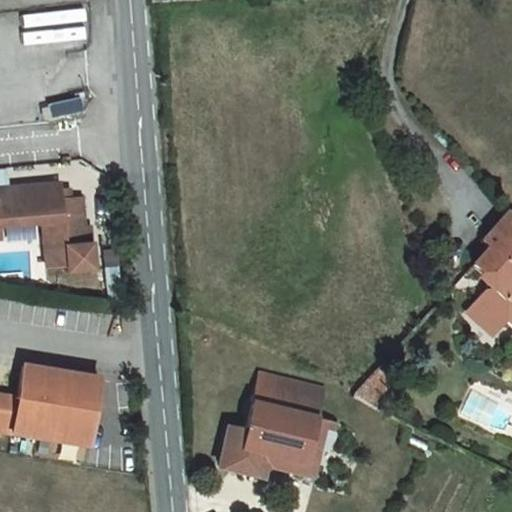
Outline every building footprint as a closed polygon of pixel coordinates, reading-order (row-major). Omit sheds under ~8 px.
[(64,190),(62,177),(0,181),(0,229),(2,229),(2,220),(33,218),(39,260),(68,259),(72,264),(90,262),(86,232),(80,232),(75,190),(64,190)] [(485,251),(472,266),(489,284),(508,303),(511,299),(511,220),(500,208),(473,237),(485,251)] [(511,299),(508,303),(489,284),(463,311),(491,339),(506,326),(511,331),(511,299)] [(20,394),(13,434),(89,446),(100,378),(24,366),(20,394)] [(20,394),(0,391),(0,431),(13,434),(20,394)] [(305,488),(306,482),(319,409),(248,395),(242,426),(224,424),(215,470),(305,488)]
